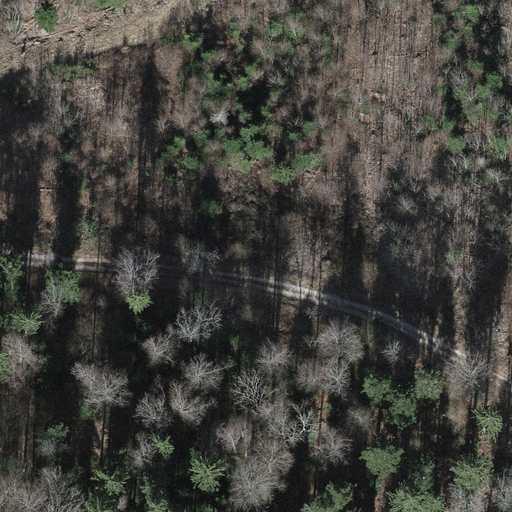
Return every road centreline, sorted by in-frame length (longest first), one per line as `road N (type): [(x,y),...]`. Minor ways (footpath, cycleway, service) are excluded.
road 1 (track): [(0,251),(321,291),(511,380)]
road 2 (track): [(0,72),(144,33),(186,0)]
